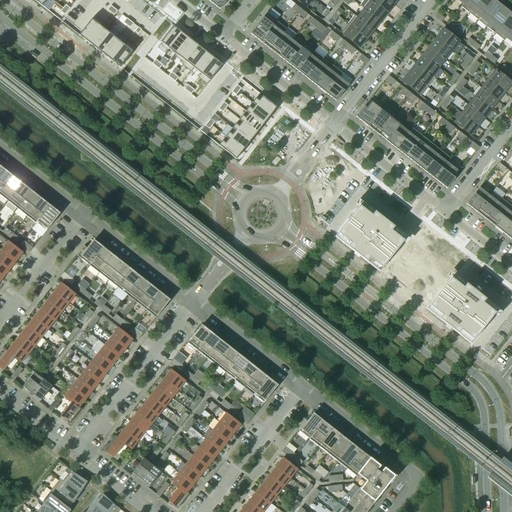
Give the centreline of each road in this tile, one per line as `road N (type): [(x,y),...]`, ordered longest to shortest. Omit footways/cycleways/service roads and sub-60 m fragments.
road 1 (secondary): [(504,511),(493,391),(284,224)]
road 2 (secondary): [(276,234),(479,398),(487,511)]
road 3 (secondary): [(248,194),(0,0)]
road 4 (secondary): [(0,17),(239,205)]
road 5 (residential): [(76,453),(192,300)]
road 6 (residential): [(396,511),(417,485),(416,474),(303,384)]
road 7 (residential): [(204,511),(303,384)]
road 8 (residential): [(334,125),(432,0)]
road 9 (residential): [(0,325),(87,214)]
road 10 (residential): [(334,125),(224,38)]
road 11 (residential): [(444,211),(334,125)]
road 12 (residential): [(303,384),(192,300)]
road 13 (residential): [(192,300),(87,214)]
